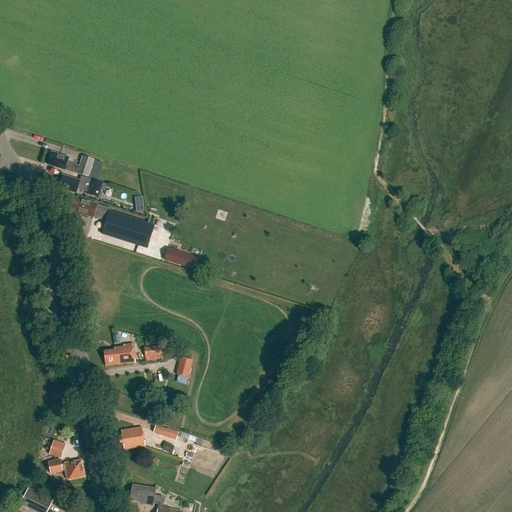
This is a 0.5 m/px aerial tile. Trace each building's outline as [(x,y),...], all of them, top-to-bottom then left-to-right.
[(51,153),(48,165),(89,178),(94,161),(83,158),(80,167),(67,164),(69,159),(51,153)] [(63,176),(59,188),(76,194),(77,190),(87,193),(86,195),(99,199),(104,184),(80,177),(78,181),(63,176)] [(102,235),(147,250),(154,227),(109,213),(110,211),(82,202),(81,203),(75,201),(72,210),(80,213),(80,215),(92,219),(93,218),(106,222),(102,235)] [(179,253),(176,264),(195,270),(198,259),(179,253)] [(123,346),(114,347),(114,350),(103,351),(105,366),(135,362),(132,344),(123,345),(123,346)] [(160,346),(144,348),(145,360),(162,358),(160,346)] [(189,379),(193,361),(180,358),(176,376),(189,379)] [(163,393),(154,387),(149,395),(157,401),(163,393)] [(155,426),(153,434),(176,440),(177,433),(155,426)] [(121,431),(122,436),(119,436),(120,445),(123,445),(124,450),(145,447),(141,427),(121,431)] [(204,440),(180,432),(178,437),(202,445),(204,440)] [(66,444),(55,440),(50,455),(61,458),(66,444)] [(82,461),(61,465),(61,461),(47,463),(49,474),(64,471),(65,478),(70,477),(71,480),(85,477),(83,468),(84,468),(82,461)] [(133,485),(131,499),(133,499),(133,502),(143,503),(143,504),(153,506),(153,504),(158,504),(156,511),(181,511),(182,511),(161,508),(163,498),(154,496),(155,489),(133,485)] [(28,489),(20,505),(33,511),(47,511),(53,501),(28,489)]
